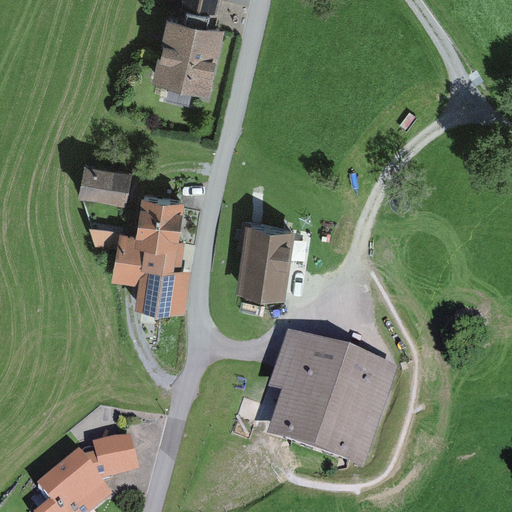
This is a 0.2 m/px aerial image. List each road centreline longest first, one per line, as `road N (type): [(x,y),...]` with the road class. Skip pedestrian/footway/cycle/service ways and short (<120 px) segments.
road 1 (unclassified): [(262,0),(150,511)]
road 2 (track): [(414,0),(492,119),(511,130)]
